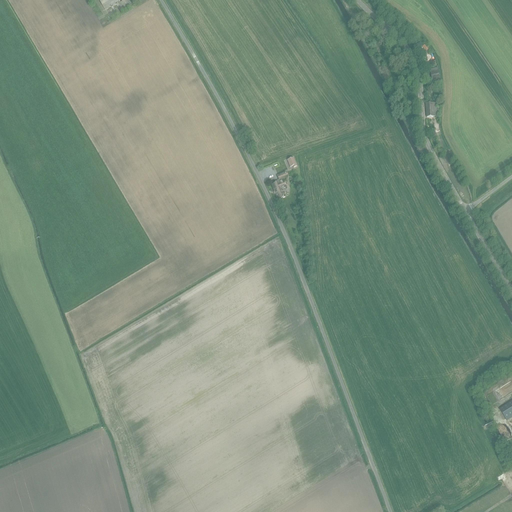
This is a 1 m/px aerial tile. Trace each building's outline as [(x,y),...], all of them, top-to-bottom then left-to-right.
[(98,0),(105,10),(120,0),(98,0)] [(432,81),(437,80),(439,80),(440,80),(438,69),(430,70),(432,81)] [(427,117),(432,117),(437,117),(436,103),(426,104),(427,117)] [(293,158),(287,160),(290,168),(293,166),(294,168),(297,167),(293,158)] [(278,200),(283,198),(285,197),(283,191),(287,189),(283,179),(288,177),(286,173),(278,176),(278,177),(279,176),(280,180),(277,181),(276,183),(276,184),(272,186),(278,200)] [(511,401),(499,409),(507,422),(511,418),(511,401)]
